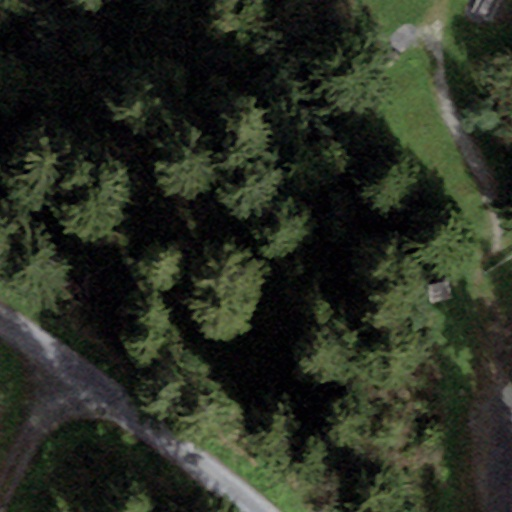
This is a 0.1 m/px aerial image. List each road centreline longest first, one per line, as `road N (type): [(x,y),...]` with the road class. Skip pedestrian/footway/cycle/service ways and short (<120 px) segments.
road 1 (unclassified): [(0,327),(99,384),(234,511)]
road 2 (track): [(511,281),(507,240),(418,42)]
road 3 (track): [(67,365),(0,499)]
